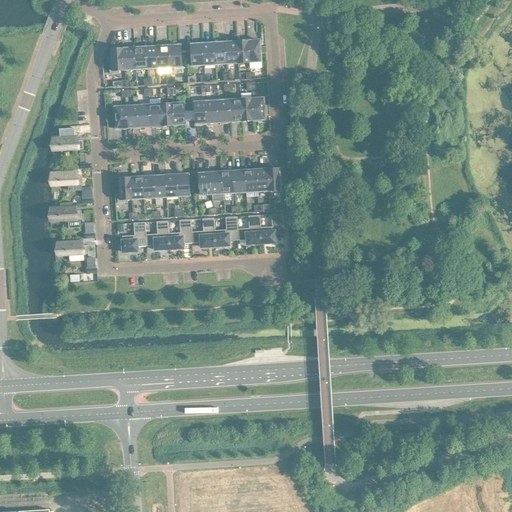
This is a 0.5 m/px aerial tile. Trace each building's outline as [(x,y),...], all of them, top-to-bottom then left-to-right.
[(261,37),(250,38),(251,59),(263,58),(261,37)] [(238,38),(227,39),(228,60),(239,60),(238,38)] [(250,38),(238,38),(239,60),(251,59),(250,38)] [(227,39),(215,40),(217,61),(228,60),(227,39)] [(205,62),(204,40),(192,41),(194,62),(205,62)] [(215,40),(204,40),(205,62),(217,61),(215,40)] [(170,42),(158,43),(160,64),(171,64),(170,42)] [(182,42),(170,42),(171,64),(183,63),(182,42)] [(158,43),(147,44),(148,65),(160,64),(158,43)] [(136,44),(124,45),(126,67),(137,66),(136,44)] [(147,44),(136,44),(137,66),(148,65),(147,44)] [(126,67),(124,45),(113,46),(113,58),(111,58),(111,70),(120,70),(120,67),(126,67)] [(253,95),(242,96),(243,117),(254,117),(253,95)] [(265,95),(253,95),(254,117),(266,116),(265,95)] [(242,96),(230,97),(231,118),(243,117),(242,96)] [(219,97),(207,98),(209,120),(220,119),(219,97)] [(230,97),(219,97),(220,119),(231,118),(230,97)] [(209,120),(207,98),(196,99),(197,120),(209,120)] [(185,99),(173,100),(175,122),(186,121),(185,99)] [(173,100),(162,101),(163,122),(175,122),(173,100)] [(129,124),(128,103),(122,103),(122,101),(113,101),(114,113),(117,113),(118,125),(129,124)] [(162,101),(151,102),(152,123),(163,122),(162,101)] [(139,102),(128,103),(129,124),(141,124),(139,102)] [(151,102),(139,102),(141,124),(152,123),(151,102)] [(61,133),(54,134),(55,147),(85,145),(84,137),(79,137),(78,132),(76,132),(75,124),(60,125),(61,133)] [(280,165),(269,166),(270,187),(282,187),(280,165)] [(269,166),(257,167),(259,188),(270,187),(269,166)] [(53,169),(53,182),(83,181),(83,172),(77,172),(77,167),(53,169)] [(246,167),(235,168),(236,189),(247,189),(246,167)] [(257,167),(246,167),(247,189),(259,188),(257,167)] [(235,168),(223,169),(225,190),(236,189),(235,168)] [(213,191),(212,169),(200,170),(201,191),(213,191)] [(223,169),(212,169),(213,191),(225,190),(223,169)] [(178,171),(166,172),(168,194),(179,193),(178,171)] [(189,171),(178,171),(179,193),(191,192),(189,171)] [(166,172),(155,173),(156,194),(168,194),(166,172)] [(155,173),(144,174),(145,195),(156,194),(155,173)] [(133,196),(132,174),(120,175),(121,187),(118,187),(119,199),(128,199),(128,196),(133,196)] [(144,174),(132,174),(133,196),(145,195),(144,174)] [(52,204),(53,218),(83,216),(82,207),(76,207),(76,202),(52,204)] [(273,224),(262,224),(261,224),(262,240),(276,239),(276,235),(286,234),(284,210),(273,211),(273,224)] [(250,225),(239,226),(238,226),(239,237),(248,236),(248,241),(262,240),(261,224),(262,224),(261,212),(250,213),(250,225)] [(227,226),(216,227),(215,227),(216,243),(230,242),(230,237),(239,237),(238,226),(239,226),(238,213),(227,214),(227,226)] [(205,228),(193,228),(192,228),(193,240),(202,239),(202,243),(216,243),(215,227),(216,227),(215,215),(204,215),(205,228)] [(182,229),(170,230),(169,230),(170,245),(184,245),(184,240),(193,240),(192,228),(193,228),(192,216),(181,217),(182,229)] [(158,231),(147,231),(147,242),(156,242),(156,246),(170,245),(169,230),(170,230),(169,217),(158,218),(158,231)] [(147,231),(146,219),(135,220),(136,232),(123,233),(124,248),(139,247),(138,243),(147,242),(147,231)] [(59,238),(59,252),(89,250),(89,242),(83,242),(83,237),(59,238)] [(81,271),(71,271),(71,279),(72,279),(81,278),(81,271)] [(302,511),(301,475),(193,481),(195,511),(302,511)]
